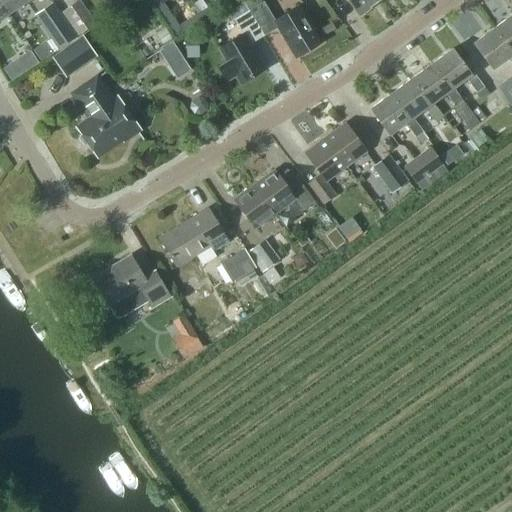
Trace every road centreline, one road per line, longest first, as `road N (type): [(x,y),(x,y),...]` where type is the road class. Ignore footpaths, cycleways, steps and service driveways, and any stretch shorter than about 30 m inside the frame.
road 1 (unclassified): [(112,215),(375,55),(449,0)]
road 2 (unclassified): [(112,215),(82,219),(60,203),(0,102)]
